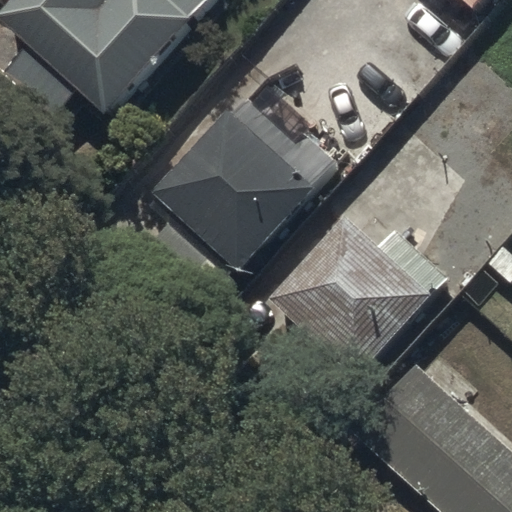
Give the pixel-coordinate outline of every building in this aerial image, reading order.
[(80,116),(103,137),(214,15),(197,0),(35,0),(0,39),(0,43),(25,66),(0,93),(0,98),(53,146),(80,116)] [(439,0),(478,35),(509,0),(439,0)] [(328,200),(241,121),(156,214),(243,293),(328,200)] [(446,224),(495,268),(511,248),(511,186),(494,171),(446,224)] [(349,385),(357,392),(426,317),(346,245),(278,320),(310,350),(290,372),(329,408),(349,385)] [(132,290),(193,346),(229,306),(168,251),(132,290)] [(356,453),(420,511),(511,511),(511,485),(410,394),(356,453)]
